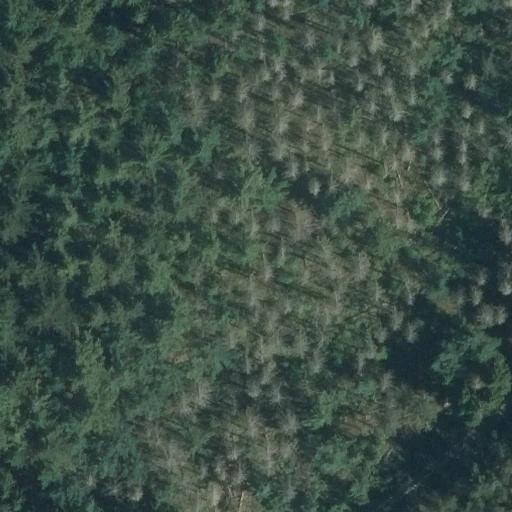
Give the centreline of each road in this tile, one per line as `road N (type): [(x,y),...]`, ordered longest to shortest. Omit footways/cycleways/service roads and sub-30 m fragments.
road 1 (track): [(36,0),(511,348)]
road 2 (track): [(0,335),(404,0)]
road 3 (track): [(382,511),(511,410)]
